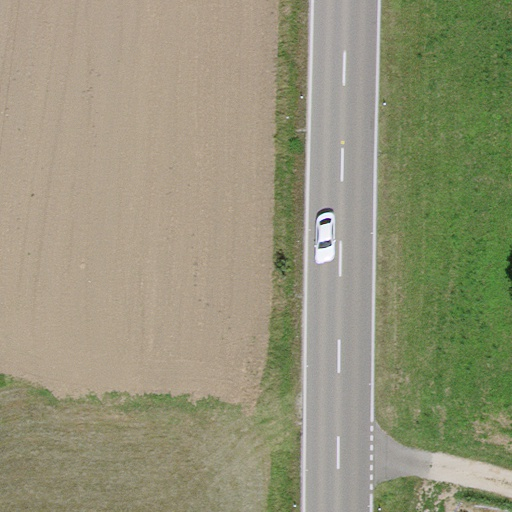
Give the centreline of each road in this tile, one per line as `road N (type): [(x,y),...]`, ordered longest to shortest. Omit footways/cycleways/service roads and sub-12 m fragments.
road 1 (primary): [(336,511),(348,0)]
road 2 (track): [(511,496),(338,447)]
